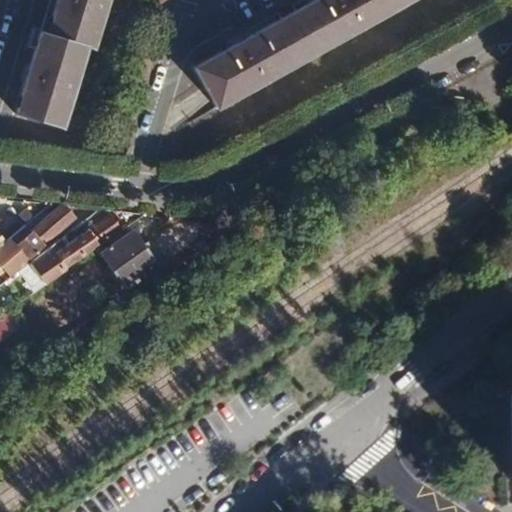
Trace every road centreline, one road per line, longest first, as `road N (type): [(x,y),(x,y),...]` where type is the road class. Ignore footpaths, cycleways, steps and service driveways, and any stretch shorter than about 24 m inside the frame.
road 1 (residential): [(137,190),(187,192),(221,182),(511,23)]
road 2 (residential): [(330,440),(511,294)]
road 3 (residential): [(213,0),(182,46),(137,190)]
road 4 (residential): [(0,174),(137,190)]
road 5 (residential): [(439,511),(330,440)]
